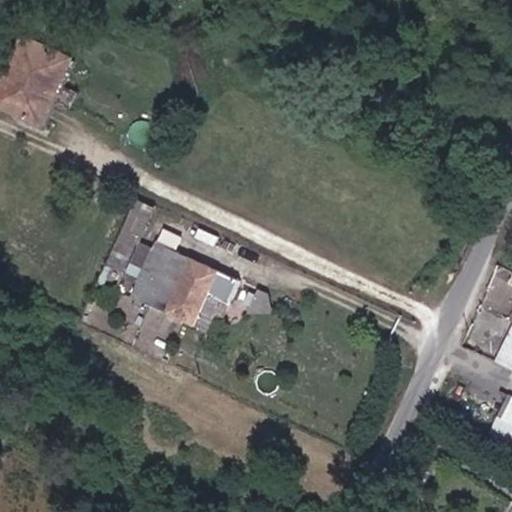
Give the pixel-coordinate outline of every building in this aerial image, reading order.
[(0,111),(44,131),(75,66),(24,42),(0,95),(0,111)] [(132,302),(147,309),(154,291),(147,287),(150,279),(157,282),(167,259),(154,254),(132,302)] [(154,291),(147,309),(195,333),(209,303),(220,308),(230,313),(238,292),(167,259),(157,282),(150,279),(147,287),(154,291)] [(511,296),(487,284),(482,295),(511,309),(511,320),(504,340),(504,348),(499,357),(511,365),(511,296)] [(209,303),(195,333),(207,339),(220,308),(209,303)] [(511,394),(511,365),(499,357),(488,381),(511,394)] [(511,419),(488,406),(474,432),(509,450),(511,444),(511,419)]
